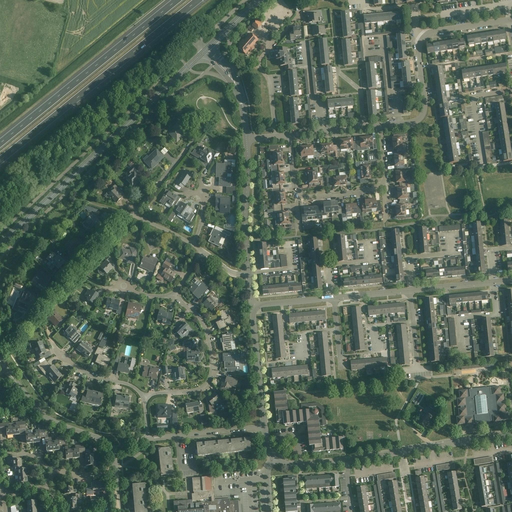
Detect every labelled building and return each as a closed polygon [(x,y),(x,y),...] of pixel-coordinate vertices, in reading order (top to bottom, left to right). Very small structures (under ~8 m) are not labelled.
[(320,18),(320,14),(311,15),(311,16),(308,16),(309,23),(318,22),(318,18),(320,18)] [(261,25),(257,21),(252,26),(257,30),(261,25)] [(301,36),(300,27),(293,27),(293,31),(289,32),(290,41),(294,40),(294,37),(301,36)] [(322,28),(322,27),(312,28),(313,32),(315,32),(316,36),(325,35),(324,28),(322,28)] [(258,40),(251,34),(243,43),(241,42),(238,45),(240,46),(238,48),(245,54),(249,50),(251,52),(253,49),(252,48),(254,47),(253,46),(258,40)] [(280,59),(280,60),(288,59),(287,48),(278,49),(279,53),(275,53),(276,60),(280,59)] [(288,59),(280,60),(280,66),(284,66),(285,70),(293,69),(292,58),(288,59)] [(442,67),(433,68),(434,75),(443,73),(443,69),(445,68),(445,66),(442,66),(442,67)] [(450,117),(449,110),(439,112),(440,119),(450,117)] [(183,125),(180,121),(173,128),(175,129),(170,134),(177,142),(182,138),(180,136),(184,132),(187,129),(183,125)] [(152,134),(147,138),(151,142),(153,139),(154,140),(155,140),(158,143),(160,142),(157,138),(152,134)] [(391,141),(391,144),(402,143),(402,138),(404,137),(404,134),(393,136),(393,138),(392,138),(392,141),(391,141)] [(372,137),(366,138),(367,147),(373,147),(373,150),(377,149),(376,140),(373,140),(372,137)] [(367,147),(366,138),(359,138),(360,141),(356,142),(357,150),(357,151),(361,151),(367,150),(367,147)] [(346,140),(347,149),(353,149),(353,151),(357,150),(356,142),(352,142),(352,139),(346,140)] [(340,143),(336,144),(336,147),(337,153),(340,153),(341,153),(347,152),(347,149),(346,140),(339,140),(340,143)] [(395,149),(395,152),(406,151),(405,148),(403,148),(402,143),(391,144),(392,147),(393,146),(393,149),(395,149)] [(320,148),(317,149),(318,157),(320,157),(321,156),(321,155),(327,154),(326,144),(320,145),(320,148)] [(336,147),(333,147),(333,144),(326,144),(327,154),(333,154),(334,156),(334,158),(338,157),(336,147)] [(278,146),(269,146),(269,150),(270,156),(273,155),(273,159),(274,159),(283,158),(282,152),(276,153),(276,149),(278,149),(278,146)] [(307,156),(306,146),(300,147),(300,150),(297,151),(297,157),(301,157),(307,156)] [(312,146),(306,146),(307,156),(313,156),(314,158),(318,157),(317,149),(313,149),(312,146)] [(207,150),(201,147),(198,151),(195,149),(192,154),(197,158),(198,158),(199,158),(201,156),(202,157),(201,158),(208,163),(211,158),(215,160),(219,154),(216,152),(214,154),(208,149),(207,150)] [(147,155),(143,159),(146,162),(145,163),(152,169),(156,165),(155,164),(163,157),(156,150),(151,155),(152,156),(150,158),(147,155)] [(406,154),(406,151),(395,152),(395,155),(394,155),(394,158),(393,158),(393,161),(404,160),(403,154),(406,154)] [(269,168),(269,170),(279,169),(279,165),(283,164),(283,158),(274,159),(273,159),(270,159),(271,163),(271,167),(269,168)] [(131,175),(126,180),(130,184),(131,183),(134,186),(141,180),(136,175),(140,171),(134,165),(135,165),(131,160),(127,164),(131,168),(128,171),(131,175)] [(217,164),(217,176),(220,177),(220,187),(227,187),(227,190),(234,191),(234,187),(231,187),(231,177),(227,177),(227,174),(231,175),(232,167),(235,167),(235,160),(229,160),(229,163),(225,163),(225,165),(217,164)] [(404,165),(404,160),(393,161),(393,163),(394,163),(395,166),(397,166),(397,169),(409,168),(409,167),(408,167),(407,164),(404,165)] [(367,166),(367,162),(355,163),(356,166),(357,167),(360,167),(361,173),(370,172),(370,166),(367,166)] [(309,178),(317,177),(317,174),(320,173),(320,167),(312,168),(312,172),(308,172),(309,178)] [(409,171),(409,168),(397,169),(397,172),(395,172),(396,175),(395,175),(395,177),(405,176),(405,171),(409,171)] [(272,176),(271,176),(271,180),(285,178),(284,172),(280,173),(279,169),(271,170),(271,172),(272,176)] [(193,175),(186,170),(179,182),(178,181),(176,184),(182,188),(184,185),(185,186),(193,175)] [(339,176),(340,186),(347,185),(346,182),(350,182),(349,172),(339,173),(339,176)] [(361,173),(358,174),(358,180),(360,179),(360,183),(368,182),(368,179),(371,178),(370,172),(361,173)] [(334,187),(340,186),(339,176),(333,177),(330,178),(330,184),(334,183),(334,187)] [(405,176),(395,177),(395,180),(396,180),(396,183),(398,182),(399,182),(400,185),(407,185),(407,182),(406,182),(405,176)] [(317,177),(309,178),(309,184),(313,184),(314,188),(322,187),(321,181),(318,181),(317,177)] [(272,183),(272,189),(281,189),(281,185),(285,184),(285,178),(271,180),(272,183)] [(397,191),(396,191),(396,194),(407,193),(407,188),(410,188),(410,184),(407,185),(400,185),(400,188),(399,188),(397,188),(397,191)] [(106,194),(104,196),(108,201),(110,199),(111,199),(112,198),(117,203),(124,195),(115,186),(112,188),(114,190),(109,195),(108,196),(106,194)] [(274,196),(274,199),(285,198),(285,192),(282,193),(281,189),(272,189),(273,196),(274,196)] [(174,195),(166,190),(163,195),(164,196),(160,202),(164,205),(165,203),(171,207),(172,206),(174,208),(176,205),(181,198),(175,194),(174,195)] [(407,193),(396,194),(397,196),(398,196),(398,199),(398,200),(399,200),(400,202),(409,201),(409,198),(407,198),(408,198),(407,193)] [(216,202),(216,203),(217,203),(217,208),(217,210),(222,210),(222,214),(230,214),(230,205),(229,205),(230,198),(223,197),(216,197),(216,198),(216,202)] [(274,207),(272,208),(272,210),(274,209),(283,208),(283,205),(283,204),(286,204),(285,198),(274,199),(275,203),(274,203),(274,207)] [(372,212),(371,209),(370,199),(368,199),(368,200),(365,200),(365,204),(362,204),(363,212),(366,212),(366,213),(372,212)] [(373,199),(370,199),(371,209),(376,209),(377,212),(381,211),(380,201),(376,201),(376,199),(373,200),(373,199)] [(395,208),(395,211),(406,210),(405,205),(408,205),(409,204),(409,201),(400,202),(399,202),(399,205),(396,205),(396,208),(395,208)] [(191,208),(181,202),(175,212),(184,218),(183,219),(189,223),(195,215),(192,214),(194,211),(191,208)] [(338,202),(331,203),(332,213),(336,212),(337,214),(342,214),(341,209),(341,207),(338,207),(338,202)] [(321,208),(321,209),(322,216),(327,215),(327,213),(332,213),(331,203),(324,203),(324,208),(321,208)] [(353,203),(351,204),(352,214),(357,214),(357,217),(361,216),(360,207),(357,207),(356,204),(353,205),(353,203)] [(352,214),(351,204),(348,204),(348,205),(345,205),(346,209),(341,209),(342,214),(342,218),(352,217),(352,214)] [(318,207),(311,208),(312,220),(322,219),(322,216),(321,209),(318,209),(318,207)] [(274,209),(272,210),(272,212),(275,212),(275,215),(275,219),(289,218),(288,212),(284,212),(283,208),(274,209)] [(302,221),(312,220),(311,208),(304,208),(304,211),(301,211),(302,221)] [(406,210),(395,211),(395,214),(396,214),(397,216),(398,216),(399,219),(409,218),(409,215),(406,215),(406,210)] [(109,218),(104,213),(99,218),(104,223),(109,218)] [(84,223),(84,224),(86,227),(87,227),(89,225),(91,228),(93,226),(97,230),(102,225),(97,219),(96,220),(92,215),(92,214),(85,221),(85,222),(84,223)] [(289,218),(275,219),(276,226),(277,226),(277,229),(278,232),(285,231),(285,228),(284,228),(284,225),(285,225),(289,224),(289,218)] [(221,233),(213,229),(211,233),(212,233),(208,242),(221,248),(222,245),(225,239),(227,235),(230,237),(231,234),(223,230),(221,233)] [(82,242),(76,236),(70,242),(69,241),(62,248),(70,256),(77,249),(76,248),(82,242)] [(137,250),(130,248),(129,251),(121,249),(119,259),(128,260),(127,263),(134,265),(137,250)] [(56,257),(52,254),(46,259),(48,261),(46,264),(49,267),(48,268),(54,273),(57,269),(58,269),(64,262),(57,256),(56,257)] [(110,259),(106,255),(102,258),(103,260),(97,265),(100,268),(98,269),(98,270),(98,272),(98,274),(100,275),(102,275),(103,274),(105,273),(106,274),(112,268),(107,263),(110,259)] [(157,260),(150,257),(149,260),(144,258),(140,267),(145,269),(145,268),(153,271),(157,260)] [(171,265),(166,262),(163,267),(166,269),(164,273),(160,271),(156,278),(162,282),(164,278),(171,282),(176,274),(168,270),(171,265)] [(432,268),(423,269),(424,277),(427,277),(427,279),(434,279),(433,271),(432,268)] [(50,279),(40,271),(36,278),(38,280),(36,283),(43,288),(48,282),(50,279)] [(350,276),(341,277),(341,281),(344,281),(344,287),(351,286),(350,278),(350,276)] [(195,284),(189,290),(193,293),(192,294),(198,299),(208,288),(202,283),(201,284),(198,281),(195,284)] [(32,291),(26,288),(24,292),(20,299),(16,307),(28,312),(31,304),(27,302),(31,295),(32,291)] [(91,292),(88,290),(84,296),(87,299),(86,300),(92,303),(98,295),(92,291),(91,292)] [(214,294),(212,291),(206,297),(208,299),(203,304),(207,309),(209,308),(211,311),(218,305),(211,297),(214,294)] [(114,301),(107,300),(105,308),(116,310),(116,313),(120,314),(122,308),(118,307),(119,301),(114,300),(114,301)] [(139,306),(128,303),(125,316),(137,319),(138,314),(139,306)] [(396,304),(397,313),(404,312),(404,303),(396,304)] [(389,305),(390,314),(397,313),(396,304),(389,305)] [(375,306),(376,315),(383,314),(382,305),(375,306)] [(382,305),(383,314),(390,314),(389,305),(382,305)] [(369,316),(376,315),(375,306),(368,307),(369,316)] [(351,308),(352,315),(361,314),(360,307),(351,308)] [(165,312),(160,310),(158,319),(163,320),(162,323),(170,325),(172,314),(165,313),(165,312)] [(224,311),(223,310),(219,312),(222,320),(216,323),(219,330),(227,327),(226,324),(227,323),(228,324),(232,322),(227,310),(224,311)] [(317,312),(318,321),(325,320),(324,311),(317,312)] [(62,320),(55,312),(47,319),(55,327),(62,320)] [(290,324),(297,323),(296,314),(289,314),(290,324)] [(362,322),(361,314),(352,315),(353,323),(362,322)] [(273,323),(282,322),(281,315),(272,316),(273,323)] [(283,329),(282,322),(273,323),(274,330),(283,329)] [(363,329),(362,322),(353,323),(354,330),(363,329)] [(173,327),(172,332),(175,335),(177,332),(182,338),(185,335),(186,336),(192,330),(191,329),(184,323),(178,329),(176,327),(173,327)] [(72,329),(68,325),(63,331),(70,338),(69,339),(74,343),(81,336),(77,331),(77,330),(74,327),(72,329)] [(396,326),(397,334),(407,333),(406,325),(396,326)] [(364,336),(363,329),(354,330),(354,337),(364,336)] [(317,334),(318,341),(327,340),(326,333),(317,334)] [(397,334),(398,342),(407,341),(407,333),(397,334)] [(233,342),(231,334),(222,336),(223,340),(221,340),(223,351),(232,349),(236,349),(234,342),(233,342)] [(364,343),(364,336),(354,337),(355,344),(364,343)] [(103,337),(98,346),(103,348),(104,348),(105,347),(106,345),(106,344),(105,343),(107,339),(106,339),(106,338),(104,337),(104,338),(103,337)] [(83,341),(80,339),(76,345),(78,346),(76,349),(87,358),(92,351),(81,343),(83,341)] [(398,342),(399,350),(408,349),(407,341),(398,342)] [(43,349),(40,342),(36,344),(32,343),(29,344),(29,345),(31,350),(32,350),(34,349),(37,355),(35,356),(37,360),(42,357),(41,354),(45,352),(44,349),(43,349)] [(191,352),(190,342),(183,342),(183,346),(187,346),(188,362),(195,362),(199,362),(198,351),(191,352)] [(364,343),(355,344),(356,351),(365,350),(364,343)] [(103,350),(97,348),(94,355),(97,356),(94,363),(106,368),(110,360),(101,356),(103,350)] [(399,350),(399,358),(409,357),(408,349),(399,350)] [(285,351),(276,352),(277,359),(286,358),(285,351)] [(225,357),(224,357),(225,369),(227,369),(227,372),(237,372),(237,366),(240,366),(239,361),(239,356),(242,356),(241,353),(233,353),(225,354),(225,357)] [(410,365),(409,357),(399,358),(400,366),(410,365)] [(135,360),(128,358),(126,365),(118,363),(117,371),(128,373),(129,370),(132,371),(135,360)] [(373,368),(380,367),(379,358),(372,359),(373,368)] [(386,358),(379,358),(380,367),(387,366),(386,358)] [(373,368),(372,359),(365,360),(365,369),(373,368)] [(358,369),(365,369),(365,360),(357,361),(358,369)] [(39,364),(36,366),(40,371),(43,374),(45,372),(54,382),(61,376),(53,366),(51,367),(48,364),(45,361),(43,362),(39,364)] [(351,370),(358,369),(357,361),(350,361),(351,370)] [(300,366),(301,375),(309,374),(308,365),(300,366)] [(154,368),(145,366),(142,376),(151,378),(151,379),(157,380),(159,369),(154,368)] [(293,367),(294,376),(301,375),(300,366),(293,367)] [(168,370),(167,367),(163,367),(164,375),(174,373),(175,380),(186,379),(185,375),(184,376),(184,369),(168,370)] [(287,377),(294,376),(293,367),(286,368),(287,377)] [(280,377),(279,368),(272,369),(273,378),(280,377)] [(280,377),(287,377),(286,368),(279,368),(280,377)] [(238,380),(227,377),(226,380),(223,379),(220,389),(229,391),(230,386),(236,388),(238,380)] [(76,386),(69,382),(64,393),(71,396),(73,393),(76,394),(78,391),(74,389),(76,386)] [(501,394),(500,387),(459,391),(460,399),(457,399),(458,407),(461,406),(461,409),(458,409),(459,417),(456,417),(457,425),(460,425),(465,424),(465,427),(473,426),(473,424),(493,421),(493,424),(501,423),(501,421),(509,420),(508,412),(505,412),(503,394),(501,394)] [(95,393),(87,391),(86,395),(83,395),(82,400),(92,403),(100,405),(100,403),(103,394),(95,392),(95,393)] [(301,404),(301,408),(308,408),(308,411),(288,413),(286,391),(274,392),(277,423),(284,422),(284,425),(303,423),(306,425),(308,427),(309,446),(312,446),(313,453),(343,450),(342,438),(321,440),(319,420),(322,420),(323,426),(326,425),(324,408),(318,403),(301,404)] [(418,392),(412,402),(416,404),(421,395),(418,392)] [(217,396),(215,393),(207,399),(209,402),(208,403),(210,413),(215,412),(214,406),(219,401),(223,406),(227,403),(220,394),(217,396)] [(129,398),(116,396),(115,407),(128,409),(129,398)] [(199,405),(198,402),(186,404),(187,413),(200,411),(200,412),(203,412),(202,405),(199,405)] [(163,406),(158,406),(158,416),(167,416),(167,418),(170,418),(170,425),(177,425),(177,412),(171,412),(171,407),(163,407),(163,406)] [(434,413),(426,408),(423,412),(425,413),(418,423),(425,428),(434,413)] [(21,422),(12,423),(13,435),(19,434),(19,430),(22,430),(21,422)] [(13,435),(12,423),(0,424),(0,431),(6,431),(7,436),(13,435)] [(39,438),(42,438),(41,430),(35,431),(36,434),(32,434),(33,443),(39,442),(39,438)] [(52,442),(52,451),(59,450),(59,446),(62,445),(61,438),(55,438),(56,442),(52,442)] [(250,439),(237,440),(238,453),(251,451),(250,439)] [(237,440),(224,441),(225,454),(238,453),(237,440)] [(211,443),(212,455),(225,454),(224,441),(211,443)] [(212,455),(211,443),(197,444),(199,457),(212,455)] [(72,450),(73,458),(79,458),(78,453),(81,453),(81,446),(75,446),(75,449),(72,450)] [(157,450),(159,463),(171,461),(170,448),(157,450)] [(89,457),(88,453),(85,454),(86,466),(94,465),(94,456),(89,457)] [(14,460),(14,457),(6,458),(7,464),(12,463),(13,467),(14,467),(19,467),(19,466),(21,466),(21,460),(14,460)] [(173,475),(171,461),(159,463),(160,476),(173,475)] [(14,472),(12,472),(12,477),(17,476),(26,475),(26,473),(28,473),(27,469),(20,469),(19,467),(14,467),(14,472)] [(18,480),(15,480),(15,486),(21,486),(21,482),(27,482),(26,475),(17,476),(18,480)] [(285,480),(283,480),(284,487),(295,486),(295,482),(297,481),(297,476),(288,476),(285,477),(285,480)] [(215,487),(214,477),(192,479),(194,494),(192,494),(193,501),(209,499),(208,491),(211,491),(211,488),(215,487)] [(96,482),(98,495),(99,495),(99,492),(103,492),(103,494),(106,494),(105,488),(104,481),(96,482)] [(389,486),(389,490),(397,488),(396,482),(388,483),(388,481),(386,481),(387,486),(389,486)] [(98,495),(96,482),(92,482),(92,488),(89,488),(90,496),(90,495),(93,495),(92,493),(96,493),(96,495),(98,495)] [(132,485),(133,499),(146,497),(145,484),(132,485)] [(71,498),(67,498),(68,505),(76,504),(76,500),(79,500),(82,500),(82,494),(78,494),(73,495),(71,495),(71,498)] [(134,511),(147,510),(146,497),(133,499),(134,511)] [(230,502),(230,499),(211,500),(212,502),(200,503),(192,504),(192,500),(187,501),(173,502),(174,510),(179,510),(179,511),(178,511),(239,511),(239,501),(230,502)]
